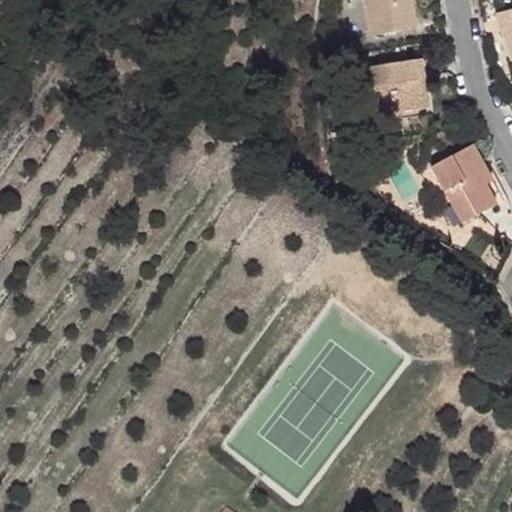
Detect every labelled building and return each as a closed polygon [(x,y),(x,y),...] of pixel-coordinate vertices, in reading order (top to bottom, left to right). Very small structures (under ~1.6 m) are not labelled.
[(414,0),(362,0),(368,40),(422,29),(414,0)] [(511,5),(496,9),(500,29),(510,27),(511,34),(511,5)] [(425,59),(369,67),(373,90),(378,122),(392,121),(434,113),(425,59)] [(468,144),(427,165),(456,221),(488,205),(479,185),(474,180),(484,174),(468,144)] [(484,174),(474,180),(479,185),(486,180),(484,174)]
